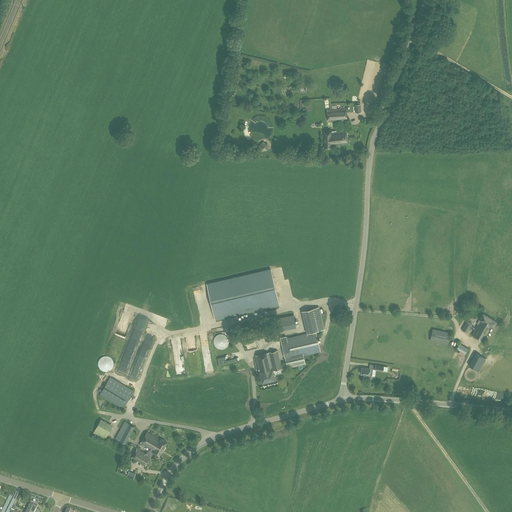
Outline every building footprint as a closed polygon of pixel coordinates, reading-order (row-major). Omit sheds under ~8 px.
[(455,0),(451,8),(456,11),(461,2),(456,0),(455,0)] [(327,109),(328,122),(347,120),(346,108),(330,109),(327,109)] [(324,130),(324,148),(332,148),(332,145),(347,145),(346,130),(332,131),(332,130),(324,130)] [(259,146),(261,151),(267,150),(268,144),(263,141),(259,146)] [(271,270),(207,284),(215,319),(254,310),(254,311),(257,311),(257,309),(279,304),(271,270)] [(281,339),(287,368),(305,364),(303,356),(320,352),(316,331),(324,329),(320,313),(319,307),(301,311),(306,333),(281,339)] [(472,335),(482,341),(491,326),(493,327),(494,325),(496,326),(498,323),(496,322),(496,321),(483,313),(479,319),(477,323),(478,324),(472,335)] [(259,327),(261,336),(279,333),(278,330),(296,327),(294,317),(277,320),(277,324),(259,327)] [(462,330),(467,333),(472,323),(467,320),(462,330)] [(430,340),(448,345),(451,333),(433,329),(430,340)] [(219,349),(221,349),(222,349),(224,349),(225,348),(226,347),(227,346),(228,344),(228,343),(229,341),(228,339),(228,338),(227,337),(226,336),(224,335),(222,334),(220,334),(218,334),(217,335),(216,336),(214,338),(214,339),(214,342),(214,343),(215,345),(216,347),(217,348),(219,349)] [(247,352),(260,349),(257,334),(243,336),(247,352)] [(456,348),(465,353),(468,348),(459,343),(456,348)] [(255,355),(262,383),(275,380),(273,370),(282,368),(277,350),(255,355)] [(468,365),(479,371),(486,359),(475,353),(468,365)] [(104,371),(105,371),(106,371),(108,371),(109,370),(110,370),(112,368),(113,366),(113,365),(113,364),(113,363),(113,362),(113,361),(113,360),(112,360),(112,359),(111,358),(110,357),(109,357),(108,356),(107,356),(106,356),(105,356),(104,356),(103,356),(103,357),(102,357),(101,357),(101,358),(100,358),(100,359),(99,360),(98,361),(98,363),(98,364),(98,366),(99,367),(100,369),(101,370),(102,371),(104,371)] [(193,364),(196,371),(201,369),(197,359),(194,361),(195,363),(193,364)] [(369,375),(372,375),(373,369),(387,371),(388,367),(370,364),(369,368),(362,367),(361,374),(369,375)] [(99,395),(123,409),(134,391),(110,377),(102,390),(100,388),(98,391),(101,392),(99,395)] [(93,433),(105,440),(113,425),(101,419),(93,433)] [(115,439),(125,444),(135,427),(125,421),(115,439)] [(150,451),(153,452),(159,455),(167,442),(161,439),(160,439),(147,432),(140,443),(151,449),(150,451)] [(151,457),(153,452),(150,451),(149,450),(146,454),(137,448),(131,458),(145,466),(151,457)] [(30,505),(27,511),(28,511),(34,511),(36,509),(38,506),(31,503),(30,506),(30,505)]
